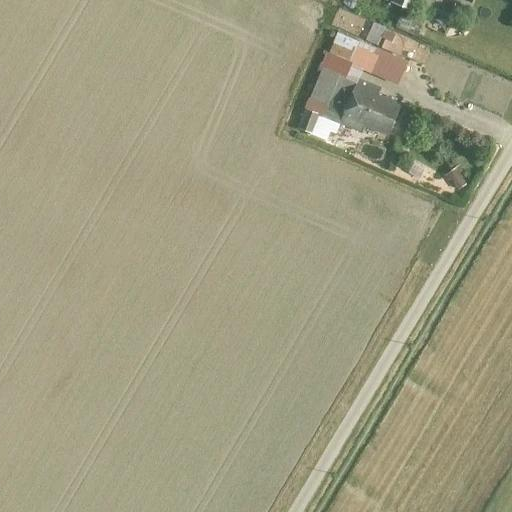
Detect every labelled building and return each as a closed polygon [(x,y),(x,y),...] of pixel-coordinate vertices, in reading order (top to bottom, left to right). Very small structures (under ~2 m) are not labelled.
[(398,76),(407,53),(337,25),(324,59),(357,73),(358,70),(362,62),(398,76)] [(357,73),(324,59),(312,88),(329,95),(346,102),(357,73)] [(346,102),(329,95),(324,107),(362,123),(364,117),(388,126),(401,94),(379,86),(382,79),(358,70),(357,73),(346,102)] [(311,124),(319,105),(306,100),(298,119),(311,124)] [(467,177),(456,161),(446,168),(457,184),(467,177)]
